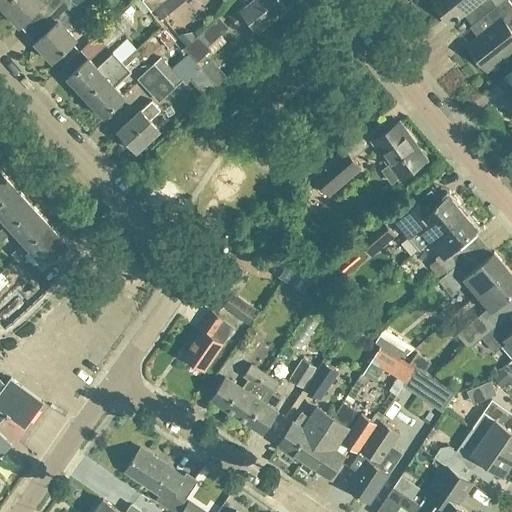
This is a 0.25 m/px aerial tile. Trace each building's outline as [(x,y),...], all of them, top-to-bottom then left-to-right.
[(38,10),(45,18),(65,0),(9,0),(2,7),(20,26),(38,10)] [(82,14),(76,7),(84,0),(65,0),(45,18),(52,26),(35,42),(53,62),(76,40),(65,29),(82,14)] [(144,0),(145,0),(152,9),(154,11),(167,0),(144,0)] [(167,0),(154,11),(162,22),(188,0),(167,0)] [(257,30),(285,7),(279,0),(252,0),(245,6),(244,4),(230,16),(239,26),(248,18),(257,30)] [(473,9),(484,0),(432,0),(431,1),(450,24),(471,8),(473,9)] [(511,31),(511,30),(511,7),(506,0),(503,0),(497,6),(487,14),(494,23),(467,45),(487,70),(511,50),(511,31)] [(108,48),(132,25),(121,13),(97,36),(108,48)] [(208,46),(220,35),(228,28),(218,17),(184,48),(197,62),(211,50),(208,46)] [(286,45),(268,24),(235,50),(253,72),(286,45)] [(67,78),(85,97),(122,62),(113,52),(97,68),(88,58),(67,78)] [(189,54),(172,69),(186,85),(194,78),(203,70),(202,68),(189,54)] [(175,87),(182,80),(161,57),(137,79),(159,103),(175,87)] [(217,86),(227,76),(212,60),(202,68),(203,70),(217,86)] [(122,62),(85,97),(104,116),(124,97),(115,87),(131,72),(122,62)] [(217,86),(203,70),(194,78),(208,94),(217,86)] [(148,118),(159,108),(152,101),(141,110),(117,131),(136,151),(159,130),(148,118)] [(399,179),(426,160),(400,122),(372,142),(389,165),(383,169),(392,182),(398,178),(399,179)] [(329,194),(359,168),(343,149),(313,175),(329,194)] [(0,202),(16,188),(0,171),(0,202)] [(0,202),(0,216),(7,224),(0,230),(0,241),(0,242),(13,230),(10,228),(33,207),(16,188),(0,202)] [(422,248),(432,240),(431,239),(462,213),(458,209),(461,207),(461,202),(455,195),(450,194),(447,197),(428,213),(419,203),(398,220),(422,248)] [(10,228),(13,230),(24,242),(11,254),(17,260),(30,249),(27,246),(50,226),(33,207),(10,228)] [(431,239),(432,240),(442,252),(435,258),(436,260),(429,266),(440,279),(466,257),(457,247),(479,228),(479,223),(472,216),(468,215),(465,217),(462,213),(431,239)] [(394,230),(391,227),(386,221),(362,242),(370,251),(394,230)] [(27,246),(30,249),(41,261),(28,272),(34,279),(46,267),(45,265),(67,245),(50,226),(27,246)] [(466,257),(440,279),(448,288),(455,282),(460,288),(465,283),(476,295),(508,268),(493,252),(474,268),(472,265),(474,263),(467,255),(466,257)] [(292,254),(279,274),(303,291),(317,269),(292,254)] [(511,293),(511,273),(508,268),(476,295),(487,308),(457,334),(469,347),(481,337),(487,332),(487,333),(500,322),(501,321),(492,311),(511,293)] [(249,325),(258,312),(232,293),(223,306),(249,325)] [(0,320),(5,325),(27,305),(18,295),(0,310),(0,320)] [(204,371),(235,327),(211,311),(199,328),(201,330),(183,356),(204,371)] [(511,329),(509,332),(500,322),(487,333),(487,332),(481,337),(495,353),(506,343),(511,350),(511,329)] [(250,354),(262,336),(251,328),(238,346),(250,354)] [(383,363),(408,378),(414,367),(379,346),(361,374),(372,380),(383,363)] [(409,363),(423,373),(431,362),(416,352),(409,363)] [(303,360),(290,379),(304,388),(316,368),(303,360)] [(212,399),(237,416),(265,374),(251,364),(243,375),(249,379),(242,389),(226,378),(212,399)] [(336,373),(323,364),(306,390),(320,398),(336,373)] [(265,374),(237,416),(262,433),(276,411),(273,409),(280,398),(272,393),(279,383),(265,374)] [(0,378),(0,455),(11,445),(0,434),(0,420),(5,416),(9,419),(10,417),(23,427),(23,428),(24,428),(43,402),(43,401),(42,401),(11,379),(11,378),(6,384),(0,378)] [(471,428),(511,456),(511,431),(504,426),(511,414),(491,400),(471,428)] [(332,418),(304,460),(330,477),(344,456),(333,449),(347,426),(357,410),(343,401),(332,417),(332,418)] [(318,408),(310,420),(304,429),(293,422),(279,444),(304,460),(332,418),(332,417),(318,408)] [(358,451),(360,449),(376,424),(361,414),(343,441),(358,451)] [(376,424),(360,449),(368,455),(346,488),(369,503),(389,474),(378,466),(400,433),(380,420),(377,424),(376,424)] [(502,474),(511,459),(511,456),(471,428),(452,457),(457,461),(452,469),(467,479),(480,460),(502,474)] [(175,490),(184,477),(140,448),(125,471),(160,494),(156,500),(174,511),(176,511),(183,502),(176,497),(175,490)] [(416,458),(397,485),(418,499),(436,473),(416,458)] [(471,482),(467,479),(452,469),(446,465),(426,494),(427,495),(420,505),(430,511),(469,511),(457,503),(464,492),(471,482)] [(430,511),(420,505),(419,506),(393,488),(376,511),(396,511),(401,505),(411,511),(430,511)] [(94,511),(128,511),(127,511),(126,511),(121,511),(103,499),(94,511)] [(180,511),(208,511),(189,499),(180,511)]
